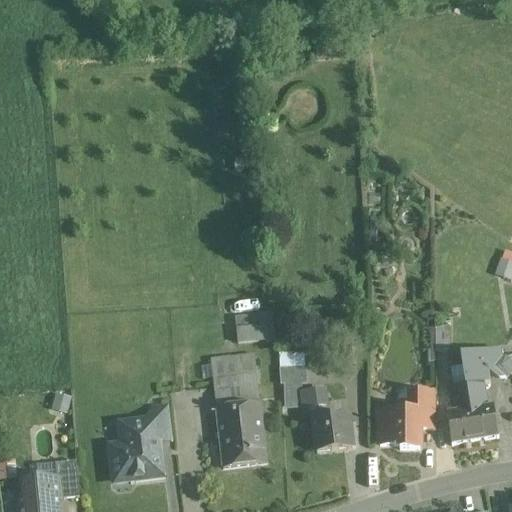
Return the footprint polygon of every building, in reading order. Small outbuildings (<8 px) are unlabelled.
[(511,253),(504,251),(497,275),(511,279),(511,253)] [(259,316),(254,317),(253,317),(235,319),(236,330),(260,328),(259,316)] [(237,344),(241,344),(274,341),(273,327),(237,331),(236,331),(237,344)] [(436,331),(436,338),(436,354),(449,354),(449,335),(449,328),(436,331)] [(480,369),(481,368),(493,366),(490,346),(463,351),(465,361),(461,362),(466,388),(483,385),(480,369)] [(258,381),(256,365),(255,356),(210,361),(213,386),(258,381)] [(281,386),(299,386),(307,386),(306,369),(279,371),(281,386)] [(215,411),(218,410),(261,406),(258,381),(213,386),(215,411)] [(284,386),(284,393),(284,398),(303,398),(302,386),(284,386)] [(482,386),(465,389),(474,442),(497,438),(493,409),(487,410),(483,389),(483,388),(483,386),(482,386)] [(452,446),(474,442),(465,389),(448,392),(453,416),(447,417),(452,446)] [(348,419),(334,420),(333,420),(328,421),(324,394),(306,396),(309,418),(312,418),(312,419),(317,454),(352,450),(348,419)] [(380,447),(385,448),(386,448),(399,448),(400,452),(420,451),(420,396),(418,396),(409,396),(409,405),(399,405),(399,415),(380,415),(380,447)] [(420,431),(433,432),(436,431),(435,396),(428,396),(420,396),(420,431)] [(302,398),(301,398),(284,398),(285,410),(303,410),(302,398)] [(221,472),(236,470),(267,467),(261,406),(215,411),(221,472)] [(158,445),(168,443),(172,443),(168,407),(153,409),(155,423),(121,427),(124,455),(111,456),(115,484),(162,478),(158,445)] [(58,502),(79,500),(76,464),(55,466),(56,482),(58,502)] [(19,511),(58,511),(58,502),(56,482),(21,486),(22,500),(19,504),(19,511)]
